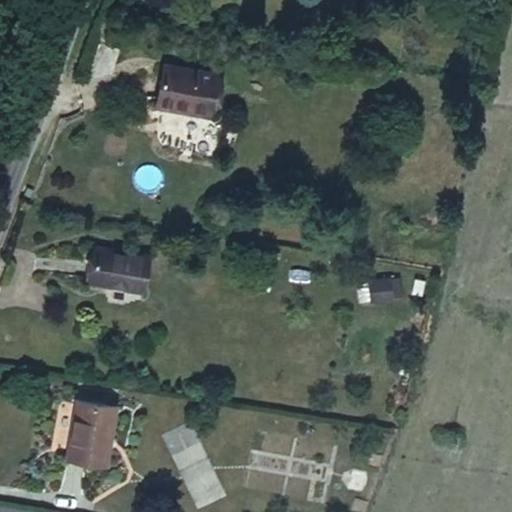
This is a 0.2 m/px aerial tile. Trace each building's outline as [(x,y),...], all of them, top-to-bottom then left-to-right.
[(216,75),(163,65),(156,101),(158,101),(207,110),(210,111),(216,75)] [(206,115),(207,110),(158,101),(157,106),(206,115)] [(149,255),(96,247),(91,281),(126,286),(126,284),(144,287),(149,255)] [(388,278),(391,298),(401,297),(397,277),(388,278)] [(391,298),(388,278),(358,282),(361,302),(391,298)] [(105,464),(114,406),(76,400),(67,458),(105,464)] [(330,459),(333,445),(297,438),(293,452),(330,459)]
